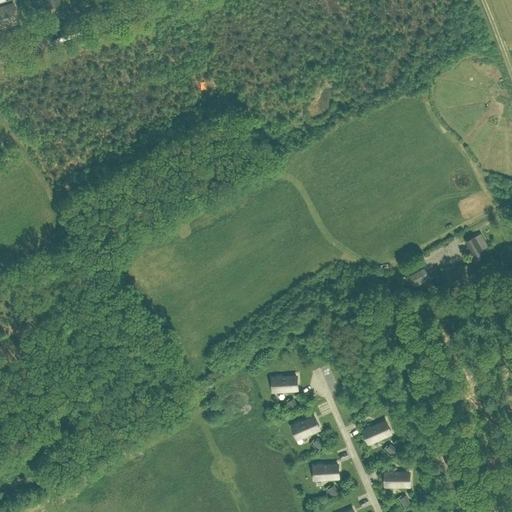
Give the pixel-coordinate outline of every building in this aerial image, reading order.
[(61,4),(59,0),(42,0),(45,8),(61,4)] [(2,28),(19,22),(13,4),(0,8),(0,25),(1,25),(2,28)] [(448,137),(452,134),(445,125),(441,128),(448,137)] [(479,235),(464,242),(471,259),(486,252),(479,235)] [(445,287),(464,283),(466,290),(481,287),(479,280),(482,279),(480,272),(475,273),(473,263),(441,270),(445,287)] [(417,286),(430,278),(423,265),(409,272),(417,286)] [(273,391),(282,390),(298,389),(297,376),(281,377),(281,376),(277,376),(277,377),(273,378),(273,391)] [(336,394),(339,400),(344,397),(341,391),(336,394)] [(297,438),(320,429),(315,417),(300,423),(299,422),(296,423),(296,424),(292,426),(297,438)] [(364,431),(369,443),(391,433),(386,421),(374,426),(373,425),(367,428),(368,429),(364,431)] [(397,450),(394,447),(391,450),(389,449),(388,451),(393,455),(397,450)] [(315,479),(339,477),(338,464),(322,465),(322,464),(319,464),(319,465),(314,466),(315,479)] [(385,485),(410,485),(410,472),(394,472),(394,471),(390,471),(390,472),(385,472),(385,485)] [(410,503),(405,495),(399,499),(404,507),(410,503)]
